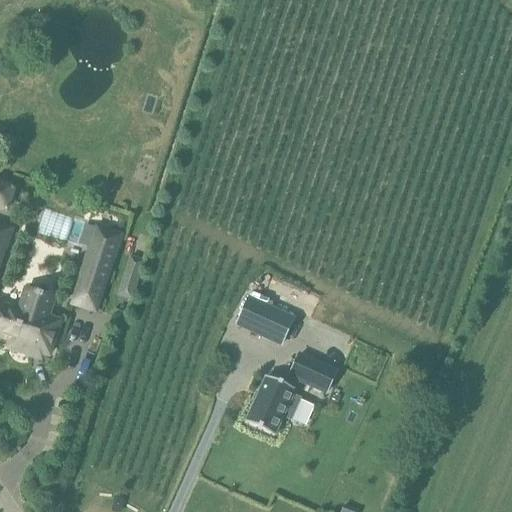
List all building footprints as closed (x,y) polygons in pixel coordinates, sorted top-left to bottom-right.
[(0,183),(0,211),(8,214),(16,189),(0,183)] [(107,209),(111,196),(89,189),(84,202),(107,209)] [(83,241),(85,220),(64,217),(62,238),(83,241)] [(0,262),(9,234),(0,230),(0,262)] [(89,246),(70,305),(96,313),(121,238),(105,233),(101,249),(89,246)] [(31,250),(49,253),(51,241),(32,238),(31,250)] [(294,320),(248,299),(236,324),(282,346),(294,320)] [(58,322),(0,302),(0,335),(13,340),(11,344),(47,355),(58,322)] [(297,355),(286,379),(324,397),(336,372),(297,355)] [(60,372),(63,362),(45,357),(42,367),(60,372)] [(23,393),(48,403),(55,385),(30,375),(23,393)] [(273,436),(281,417),(289,420),(297,401),(292,398),(294,393),(265,379),(245,423),(273,436)] [(364,409),(380,413),(384,400),(368,396),(364,409)] [(286,423),(249,511),(285,511),(316,436),(286,423)] [(8,441),(13,453),(27,446),(22,435),(8,441)] [(223,439),(221,452),(246,456),(248,443),(223,439)] [(199,510),(206,511),(231,511),(245,458),(215,451),(199,510)]
